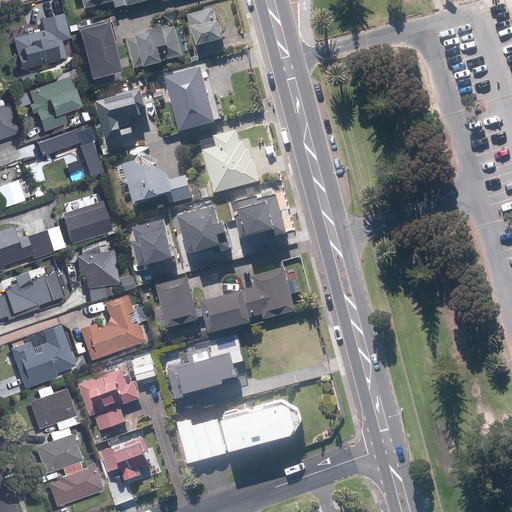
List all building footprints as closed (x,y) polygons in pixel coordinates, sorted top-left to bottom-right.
[(187,13),(199,56),(224,50),(214,9),(211,7),(187,13)] [(43,30),(13,38),(22,69),(32,66),(65,56),(55,19),(41,23),(43,30)] [(76,27),(87,69),(84,70),(86,77),(118,69),(105,19),(76,27)] [(66,24),(60,26),(63,37),(69,35),(66,24)] [(137,36),(128,38),(135,68),(183,55),(175,26),(155,31),(137,36)] [(167,73),(181,129),(217,119),(203,64),(167,73)] [(69,77),(29,90),(34,103),(30,104),(33,113),(38,111),(44,131),(67,123),(63,111),(79,105),(69,77)] [(118,92),(118,94),(98,99),(110,143),(112,142),(114,150),(137,144),(131,120),(134,114),(141,112),(139,105),(146,104),(141,86),(118,92)] [(0,137),(17,132),(7,103),(0,105),(0,137)] [(80,115),(69,118),(71,125),(82,121),(80,115)] [(101,121),(93,123),(95,130),(102,128),(101,121)] [(38,143),(43,157),(80,143),(75,129),(38,143)] [(217,146),(204,149),(215,191),(260,180),(255,158),(252,158),(249,148),(246,148),(244,140),(239,141),(236,130),(214,135),(217,146)] [(94,140),(80,145),(91,177),(105,172),(94,140)] [(137,159),(126,163),(136,202),(169,194),(171,202),(193,197),(187,174),(170,179),(168,170),(156,163),(153,168),(137,159)] [(16,179),(0,184),(0,195),(4,207),(24,200),(16,179)] [(200,188),(203,197),(209,195),(207,186),(200,188)] [(235,216),(240,237),(266,230),(268,237),(285,232),(276,194),(257,198),(257,196),(236,201),(239,215),(235,216)] [(100,199),(61,212),(71,242),(110,230),(100,199)] [(177,215),(187,253),(218,244),(220,251),(230,248),(223,223),(218,224),(213,205),(177,215)] [(132,242),(138,266),(163,260),(165,266),(174,264),(163,219),(132,227),(136,241),(132,242)] [(56,225),(33,233),(40,254),(63,246),(56,225)] [(13,226),(0,230),(0,271),(5,270),(3,264),(33,254),(26,235),(18,238),(13,226)] [(87,274),(89,288),(121,284),(116,250),(78,255),(80,274),(87,274)] [(242,288),(250,315),(262,312),(263,317),(295,309),(284,266),(252,275),(254,285),(242,288)] [(0,296),(0,318),(7,316),(9,320),(40,310),(38,305),(64,297),(56,271),(47,278),(45,273),(32,282),(29,272),(15,276),(18,284),(7,291),(8,294),(0,296)] [(189,274),(158,282),(169,325),(200,317),(189,274)] [(121,280),(126,291),(138,286),(133,276),(121,280)] [(242,286),(199,298),(208,329),(250,317),(250,315),(242,288),(242,286)] [(93,322),(79,327),(90,359),(143,340),(126,293),(104,301),(111,322),(95,328),(93,322)] [(59,323),(41,330),(45,342),(31,347),(28,341),(10,347),(24,387),(56,375),(54,372),(74,365),(59,323)] [(173,328),(175,335),(182,333),(180,326),(173,328)] [(166,369),(175,400),(238,382),(233,364),(245,360),(237,333),(195,345),(196,349),(181,354),(184,363),(166,369)] [(149,351),(130,356),(136,381),(156,375),(149,351)] [(107,411),(95,416),(100,428),(125,419),(119,404),(139,396),(133,379),(127,382),(121,367),(79,382),(90,414),(105,408),(107,411)] [(30,402),(39,428),(55,422),(73,416),(75,415),(66,389),(30,402)] [(262,404),(252,406),(250,405),(227,412),(236,447),(291,432),(300,417),(297,406),(283,398),(262,404)] [(190,418),(177,421),(187,461),(225,452),(217,418),(191,424),(190,418)] [(72,435),(72,434),(35,446),(45,473),(61,467),(78,461),(81,460),(76,445),(72,435)] [(112,445),(100,449),(108,470),(120,465),(124,476),(136,472),(134,468),(148,462),(143,450),(147,448),(142,436),(113,447),(112,445)] [(48,482),(50,490),(45,492),(49,504),(55,502),(56,505),(102,489),(93,462),(85,464),(86,467),(81,469),(78,461),(61,467),(63,472),(55,475),(57,479),(48,482)]
